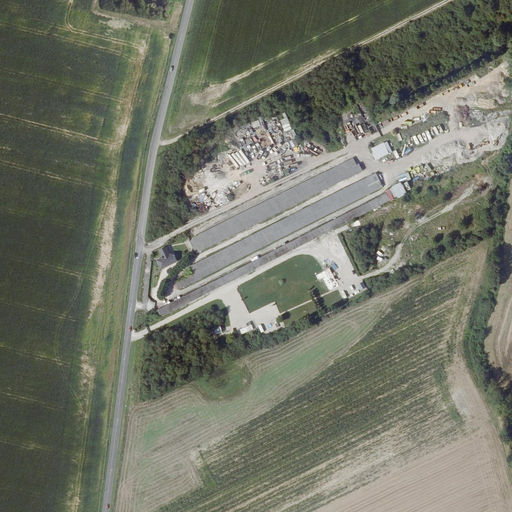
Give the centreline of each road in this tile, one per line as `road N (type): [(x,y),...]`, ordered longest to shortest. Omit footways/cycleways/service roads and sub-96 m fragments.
road 1 (tertiary): [(105,511),(147,179),(189,0)]
road 2 (track): [(154,146),(452,0)]
road 3 (unknown): [(378,167),(385,177),(379,191),(193,286),(180,287),(175,275),(197,256)]
road 4 (track): [(511,186),(503,277),(485,339),(501,388)]
road 5 (unknown): [(197,256),(378,167)]
